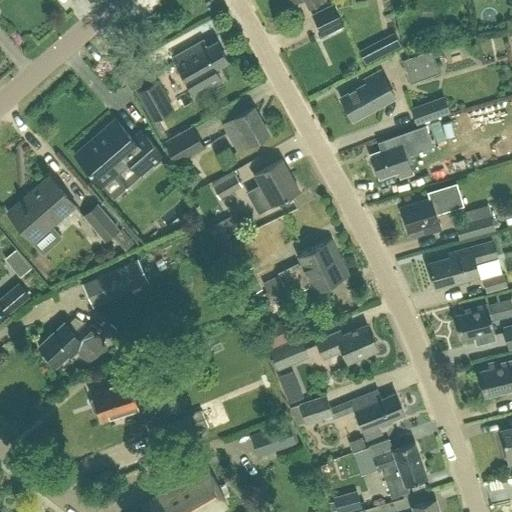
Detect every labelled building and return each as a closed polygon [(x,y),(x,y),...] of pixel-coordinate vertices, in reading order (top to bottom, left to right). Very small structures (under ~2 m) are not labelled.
[(290,0),(292,3),(299,0),(305,0),(309,8),(325,1),(324,0),(290,0)] [(342,24),(332,3),(310,15),(321,35),(342,24)] [(207,47),(202,40),(172,58),(194,96),(207,88),(206,85),(220,77),(215,68),(227,60),(217,42),(207,47)] [(371,63),(391,53),(385,41),(365,51),(371,63)] [(440,71),(432,49),(404,59),(412,82),(440,71)] [(395,96),(381,69),(364,78),(367,83),(341,97),(353,118),(395,96)] [(174,108),(157,80),(135,92),(151,121),(174,108)] [(419,116),(451,105),(446,90),(414,101),(419,116)] [(268,133),(252,105),(222,123),(238,150),(268,133)] [(450,107),(420,117),(422,124),(453,114),(450,107)] [(141,130),(132,138),(116,118),(75,153),(102,185),(129,161),(140,174),(163,155),(141,130)] [(371,153),(376,165),(373,165),(376,174),(379,173),(380,177),(399,170),(401,175),(412,171),(406,154),(432,144),(425,124),(382,140),(385,148),(371,153)] [(437,126),(439,142),(458,139),(456,124),(437,126)] [(205,147),(193,125),(164,141),(176,164),(205,147)] [(298,190),(280,159),(253,174),(259,185),(248,191),(259,211),(270,205),(271,206),(298,190)] [(434,179),(452,173),(448,159),(430,165),(434,179)] [(241,186),(234,172),(211,185),(219,198),(241,186)] [(74,205),(49,176),(7,212),(33,241),(74,205)] [(460,184),(434,191),(441,214),(466,207),(460,184)] [(441,227),(432,196),(401,206),(408,230),(423,226),(425,232),(441,227)] [(118,227),(96,203),(82,215),(103,240),(118,227)] [(494,229),(490,215),(455,225),(459,239),(494,229)] [(268,290),(340,255),(331,238),(298,253),(301,260),(282,270),(283,273),(264,282),(268,290)] [(497,254),(493,239),(449,252),(450,255),(428,262),(435,286),(479,273),(476,261),(497,254)] [(340,255),(268,290),(272,299),(291,290),(293,293),(312,283),(315,290),(349,273),(340,255)] [(147,281),(136,258),(82,283),(92,306),(147,281)] [(262,288),(252,266),(231,276),(241,298),(262,288)] [(506,286),(503,273),(482,279),(486,292),(506,286)] [(28,296),(17,283),(0,297),(0,306),(7,314),(28,296)] [(328,301),(323,289),(295,302),(300,314),(328,301)] [(511,312),(511,303),(511,298),(487,304),(486,303),(467,308),(467,311),(455,314),(462,339),(494,331),(490,318),(511,312)] [(84,322),(73,318),(66,325),(63,321),(37,345),(56,364),(67,354),(69,356),(76,350),(87,361),(104,345),(94,335),(95,333),(84,322)] [(511,348),(511,323),(502,326),(508,349),(511,348)] [(377,348),(367,324),(341,334),(339,329),(315,339),(322,357),(342,349),(347,361),(377,348)] [(309,356),(300,336),(269,349),(277,369),(309,356)] [(511,360),(510,361),(509,359),(488,364),(488,367),(478,370),(485,396),(511,388),(511,360)] [(132,386),(128,375),(103,383),(104,386),(90,391),(92,397),(89,402),(92,411),(97,413),(99,419),(137,407),(140,416),(145,415),(148,425),(164,420),(151,380),(132,386)] [(380,397),(377,389),(350,400),(366,439),(382,433),(379,426),(385,423),(384,420),(403,412),(394,391),(380,397)] [(333,414),(326,394),(298,403),(299,405),(291,408),(296,423),(304,420),(305,423),(333,414)] [(207,423),(202,410),(156,429),(161,442),(207,423)] [(296,443),(288,420),(249,434),(257,456),(296,443)] [(511,427),(501,430),(507,455),(509,463),(511,462),(511,427)] [(393,450),(389,439),(369,447),(379,472),(383,470),(393,497),(410,490),(408,485),(427,477),(414,441),(393,450)] [(211,511),(226,504),(205,463),(176,480),(177,482),(141,504),(146,511),(211,511)] [(439,511),(435,498),(412,504),(414,511),(439,511)]
